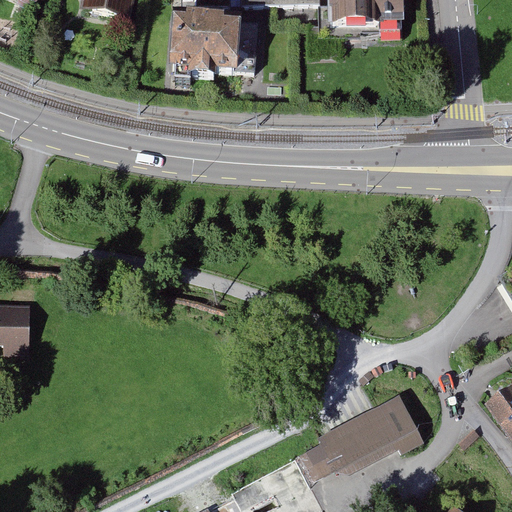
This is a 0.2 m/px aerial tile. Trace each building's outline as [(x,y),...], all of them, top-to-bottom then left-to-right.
[(136,28),(141,0),(89,0),(86,18),(136,28)] [(321,0),(198,0),(199,14),(322,10),(321,0)] [(339,0),(341,38),(388,36),(387,26),(416,25),(414,0),(339,0)] [(255,30),(187,27),(185,82),(252,85),(255,30)] [(511,271),(499,279),(511,301),(511,271)] [(0,308),(0,358),(29,359),(32,310),(0,308)] [(511,438),(511,394),(491,410),(511,438)] [(425,452),(397,402),(304,456),(318,480),(333,471),(341,486),(393,456),(399,467),(425,452)] [(320,511),(294,464),(205,511),(320,511)]
